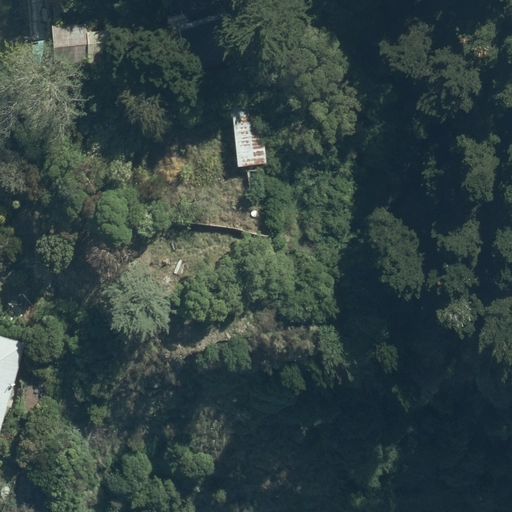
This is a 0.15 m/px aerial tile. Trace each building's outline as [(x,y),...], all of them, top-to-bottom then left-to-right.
[(37,0),(0,0),(0,60),(43,57),(37,0)] [(87,26),(51,29),(54,67),(91,64),(87,26)] [(260,118),(229,122),(235,169),(245,168),(249,201),(270,198),(260,118)] [(204,255),(182,272),(193,288),(216,272),(204,255)] [(0,430),(24,343),(0,336),(0,430)]
